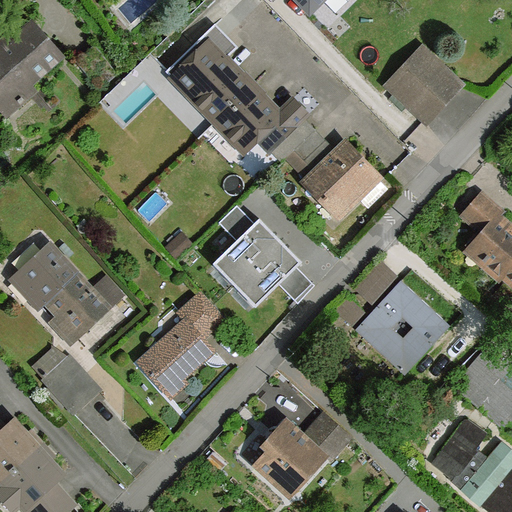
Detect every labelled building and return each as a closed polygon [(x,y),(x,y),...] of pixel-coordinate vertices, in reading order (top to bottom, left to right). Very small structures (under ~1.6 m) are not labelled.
[(348,0),(305,0),(328,21),(348,0)] [(62,58),(32,25),(2,49),(0,46),(0,97),(12,111),(34,93),(29,87),(62,58)] [(214,70),(227,58),(237,48),(216,26),(193,48),(214,70)] [(118,75),(96,45),(77,62),(102,90),(118,75)] [(424,50),(390,86),(426,121),(460,85),(424,50)] [(253,86),(227,58),(214,70),(189,94),(216,122),(253,86)] [(253,86),(216,122),(243,150),(280,113),(253,86)] [(273,129),(294,151),(316,129),(295,108),(285,118),(273,129)] [(294,151),(316,172),(338,151),(316,129),(294,151)] [(316,172),(307,181),(327,201),(330,198),(342,210),(377,174),(347,142),(338,151),(316,172)] [(485,233),(497,218),(505,210),(482,190),(461,214),(485,233)] [(213,260),(256,305),(303,261),(260,216),(213,260)] [(511,264),(511,231),(497,218),(485,233),(475,243),(488,254),(483,260),(502,276),(505,273),(511,264)] [(77,274),(51,245),(18,275),(45,303),(51,298),(77,274)] [(398,275),(380,259),(355,288),(372,304),(398,275)] [(93,292),(77,274),(51,298),(64,313),(58,318),(77,338),(109,309),(93,292)] [(108,278),(93,292),(109,309),(124,295),(108,278)] [(401,280),(357,330),(405,376),(451,326),(401,280)] [(180,312),(188,320),(205,338),(225,319),(202,293),(180,312)] [(353,326),(366,312),(351,299),(338,314),(353,326)] [(188,320),(139,363),(171,398),(188,383),(184,377),(215,350),(205,338),(188,320)] [(511,370),(511,361),(490,343),(465,374),(473,380),(464,391),(505,424),(511,417),(511,391),(502,383),(511,370)] [(74,413),(101,389),(72,356),(45,380),(74,413)] [(511,370),(502,383),(511,391),(511,370)] [(304,437),(324,456),(330,461),(352,438),(325,413),(304,437)] [(16,421),(6,430),(0,435),(0,478),(2,481),(39,448),(16,421)] [(435,461),(453,474),(450,478),(490,511),(511,511),(511,450),(504,444),(488,461),(473,448),(482,437),(464,424),(435,461)] [(272,451),(259,465),(276,481),(278,480),(292,492),(324,456),(304,437),(293,428),(288,433),(283,430),(267,447),(272,451)] [(63,474),(39,448),(2,481),(25,507),(29,503),(53,482),(63,474)] [(65,511),(74,505),(53,482),(29,503),(37,511),(65,511)]
